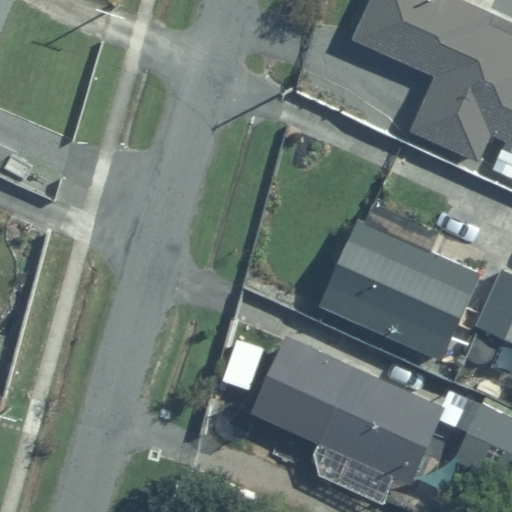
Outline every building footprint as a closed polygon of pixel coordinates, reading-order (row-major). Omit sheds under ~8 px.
[(0,0),(0,38),(16,6),(4,0),(0,0)] [(511,28),(458,0),(367,0),(353,27),(439,73),(413,122),(511,175),(511,28)] [(360,216),(322,303),(447,358),(485,271),(360,216)] [(511,276),(498,270),(476,320),(511,336),(511,276)] [(290,326),(253,406),(412,478),(448,399),(290,326)] [(511,410),(484,400),(458,467),(511,487),(511,410)]
